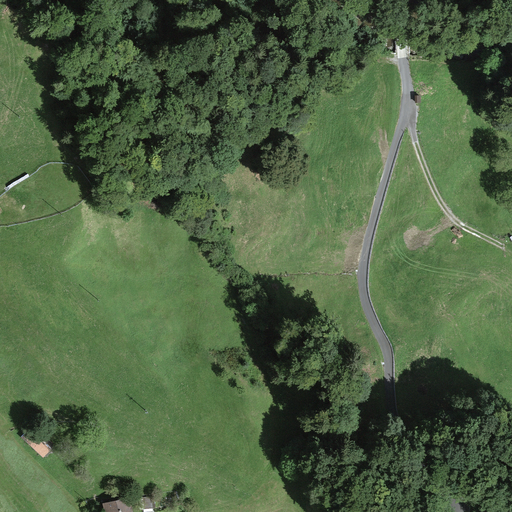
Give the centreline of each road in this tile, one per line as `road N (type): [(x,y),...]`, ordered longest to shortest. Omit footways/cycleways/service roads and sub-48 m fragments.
road 1 (unclassified): [(419,0),(401,27),(407,105),(362,279),(385,350),(397,436),(417,466),(446,486),(456,511)]
road 2 (track): [(501,246),(452,218),(429,181),(405,112)]
